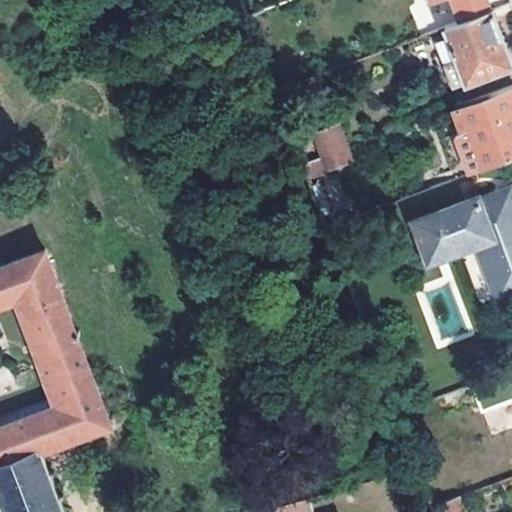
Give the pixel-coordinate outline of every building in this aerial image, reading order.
[(487,0),(459,0),(467,19),(492,10),(487,0)] [(511,65),(511,63),(492,10),(467,19),(446,27),(458,61),(446,66),(453,84),(465,80),(466,82),(511,65)] [(511,84),(453,107),(463,132),(469,129),(484,169),(511,158),(511,84)] [(338,124),(314,133),(322,156),(346,147),(338,124)] [(469,129),(463,132),(455,135),(470,174),(484,169),(469,129)] [(346,147),(322,156),(328,172),(352,163),(346,147)] [(414,223),(429,263),(479,243),(482,251),(478,253),(497,301),(508,297),(509,300),(511,298),(511,207),(506,192),(478,203),(477,199),(414,223)] [(0,466),(42,450),(111,424),(45,248),(0,265),(0,466)] [(511,370),(474,385),(484,411),(511,400),(511,370)] [(136,382),(125,385),(129,399),(140,395),(136,382)] [(65,511),(42,450),(0,466),(0,495),(6,511),(65,511)] [(449,477),(425,485),(433,508),(442,505),(454,500),(457,499),(449,477)] [(310,511),(307,500),(269,510),(269,511),(310,511)] [(454,500),(442,505),(444,511),(450,511),(454,511),(457,510),(454,500)]
